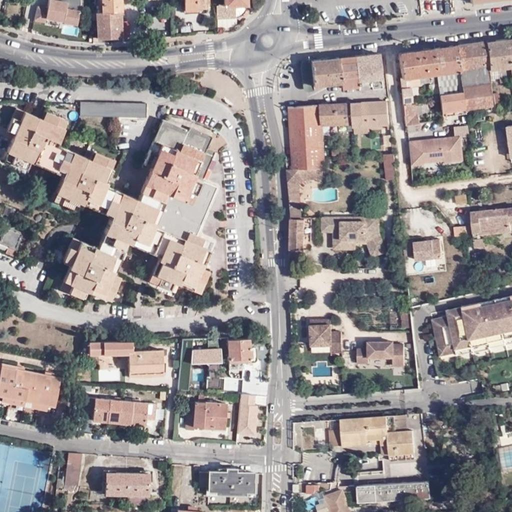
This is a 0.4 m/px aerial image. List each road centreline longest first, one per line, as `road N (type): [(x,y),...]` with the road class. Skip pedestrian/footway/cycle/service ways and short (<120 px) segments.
road 1 (residential): [(242,312),(239,174),(228,127),(199,105),(160,93),(0,82)]
road 2 (residential): [(275,459),(0,432)]
road 3 (unknown): [(380,32),(402,195),(415,200),(511,183)]
road 4 (primary): [(0,44),(108,64),(250,49)]
road 5 (residential): [(0,295),(83,323),(136,328),(191,326),(242,312)]
road 6 (primary): [(295,37),(511,18)]
road 7 (residential): [(278,317),(276,142)]
road 8 (residential): [(261,143),(278,317)]
road 9 (residential): [(277,408),(408,403)]
